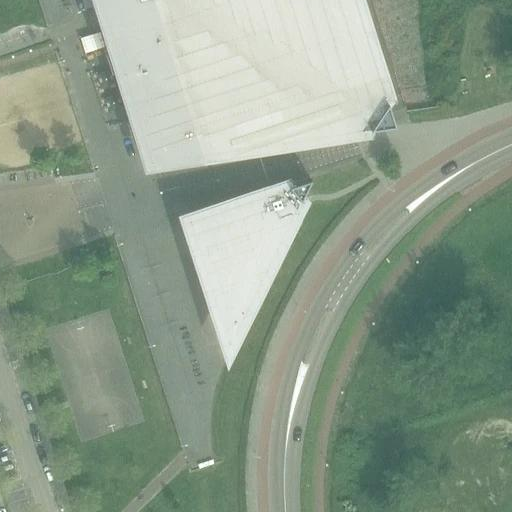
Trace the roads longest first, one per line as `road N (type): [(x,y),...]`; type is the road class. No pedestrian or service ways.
road 1 (tertiary): [(285,511),(287,428),(331,305),(407,211),(511,145)]
road 2 (residential): [(47,511),(0,363)]
